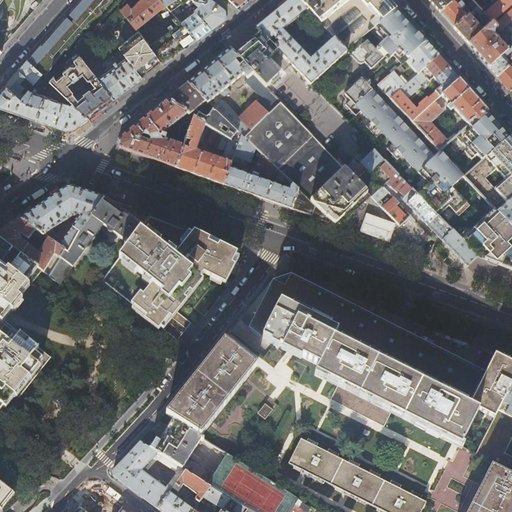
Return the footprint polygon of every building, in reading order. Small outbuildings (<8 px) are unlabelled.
[(80,0),(53,31),(67,45),(84,27),(84,26),(106,0),(80,0)] [(137,29),(166,5),(161,0),(141,0),(133,9),(128,4),(122,9),(137,29)] [(161,0),(166,5),(172,11),(185,1),(186,0),(161,0)] [(186,0),(185,1),(189,5),(194,2),(197,5),(200,5),(193,10),(194,11),(195,12),(210,28),(215,25),(225,17),(225,9),(212,0),(186,0)] [(301,2),(298,0),(289,0),(256,28),(262,34),(278,50),(311,84),(346,52),(345,51),(333,38),(330,40),(310,59),(284,30),(308,10),(301,2)] [(303,0),(301,2),(308,10),(310,12),(313,16),(329,33),(333,38),(345,51),(345,50),(397,9),(388,0),(303,0)] [(428,0),(438,11),(440,13),(453,0),(428,0)] [(453,0),(440,13),(441,14),(454,28),(467,16),(461,9),(465,6),(459,0),(453,0)] [(511,3),(511,0),(499,0),(484,13),(492,22),(497,28),(500,30),(508,23),(511,19),(511,8),(498,22),(495,19),(511,3)] [(189,6),(189,5),(185,1),(172,11),(176,17),(189,6)] [(469,6),(473,11),(477,6),(473,2),(469,6)] [(117,3),(100,21),(118,45),(127,57),(141,75),(153,65),(159,59),(160,59),(150,46),(137,29),(122,9),(117,3)] [(492,22),(484,13),(477,6),(473,11),(467,16),(454,28),(461,36),(468,45),(492,22)] [(397,9),(345,50),(355,62),(356,62),(358,62),(360,62),(361,62),(363,61),(369,68),(386,54),(390,58),(393,56),(401,65),(405,61),(427,42),(397,9)] [(188,17),(181,22),(196,39),(198,38),(210,29),(210,28),(195,12),(190,16),(189,14),(187,15),(188,17)] [(184,48),(196,39),(181,22),(176,17),(173,19),(177,25),(150,46),(160,59),(163,63),(184,48)] [(105,54),(118,45),(100,21),(88,34),(105,54)] [(494,31),(497,28),(492,22),(468,45),(477,54),(489,68),(502,55),(505,52),(511,45),(511,34),(502,43),(494,34),(494,31)] [(53,31),(49,35),(64,49),(67,45),(53,31)] [(274,55),(278,50),(262,34),(259,37),(252,42),(239,53),(236,56),(268,89),(272,85),(271,83),(279,76),(267,63),(274,55)] [(64,49),(49,35),(27,60),(42,74),(64,49)] [(424,68),(438,55),(427,42),(405,61),(410,67),(412,67),(418,74),(424,68)] [(75,51),(75,53),(76,54),(80,55),(92,70),(98,66),(78,45),(74,50),(75,51)] [(211,65),(188,84),(206,102),(213,109),(242,136),(244,138),(281,103),(268,89),(236,56),(230,50),(211,65)] [(64,74),(62,74),(58,70),(49,80),(71,101),(89,118),(100,109),(114,99),(98,78),(92,70),(80,55),(76,54),(75,53),(74,53),(73,53),(72,54),(72,56),(70,58),(73,60),(76,65),(73,67),(70,66),(66,62),(63,66),(66,70),(62,72),(64,74)] [(460,80),(438,55),(424,68),(433,78),(441,87),(428,98),(427,97),(419,105),(418,108),(419,109),(416,111),(398,92),(390,99),(412,122),(435,102),(442,95),(460,80)] [(506,60),(502,55),(489,68),(490,68),(497,77),(509,66),(504,62),(506,60)] [(127,57),(104,74),(98,78),(114,99),(125,91),(143,78),(141,75),(127,57)] [(27,60),(19,70),(26,76),(29,80),(31,81),(29,84),(32,86),(35,83),(42,74),(27,60)] [(98,66),(92,70),(98,78),(104,74),(98,66)] [(509,66),(497,77),(504,84),(510,92),(511,89),(511,68),(509,66)] [(381,67),(369,75),(374,82),(386,75),(381,67)] [(433,78),(424,68),(418,74),(408,82),(403,87),(410,95),(426,79),(429,82),(433,78)] [(26,76),(19,70),(5,85),(21,98),(28,90),(21,84),(20,82),(26,76)] [(403,87),(408,82),(406,80),(403,82),(393,72),(378,85),(390,99),(398,92),(403,87)] [(42,74),(35,83),(41,85),(44,81),(46,83),(48,80),(42,74)] [(464,177),(439,151),(434,156),(368,85),(369,84),(363,77),(344,95),(349,100),(344,104),(355,115),(360,110),(370,121),(365,126),(376,137),(381,132),(392,143),(386,148),(397,159),(401,154),(428,183),(416,194),(417,195),(437,216),(438,217),(449,207),(456,214),(467,204),(453,188),(464,177)] [(488,111),(460,80),(442,95),(450,104),(447,107),(451,111),(453,109),(466,122),(463,123),(460,126),(464,129),(480,115),(483,115),(488,111)] [(180,90),(167,101),(194,117),(196,119),(199,114),(198,113),(199,111),(198,110),(206,102),(188,84),(180,90)] [(28,90),(21,98),(5,85),(0,91),(0,106),(26,116),(36,119),(44,95),(36,93),(40,88),(35,87),(31,91),(28,90)] [(68,104),(44,95),(36,119),(47,123),(66,130),(73,129),(89,118),(71,101),(68,104)] [(194,117),(167,101),(144,120),(118,141),(119,149),(149,159),(163,164),(176,169),(186,138),(180,136),(178,144),(166,140),(167,136),(162,134),(181,119),(185,123),(191,125),(194,117)] [(443,111),(435,102),(412,122),(439,151),(449,142),(431,122),(443,111)] [(345,169),(281,103),(244,138),(256,150),(257,151),(281,174),(299,191),(310,202),(315,207),(317,209),(333,224),(336,222),(338,220),(342,224),(349,217),(365,201),(371,196),(356,181),(349,174),(345,169)] [(199,114),(196,119),(204,124),(223,136),(229,140),(239,145),(242,136),(213,109),(209,116),(206,117),(199,114)] [(464,129),(456,137),(474,157),(477,155),(482,161),(486,158),(510,136),(488,111),(483,115),(480,115),(464,129)] [(204,124),(196,119),(194,117),(191,125),(186,138),(176,169),(198,176),(210,181),(224,186),(232,164),(217,159),(195,151),(204,124)] [(186,138),(191,125),(185,123),(180,125),(178,131),(180,136),(186,138)] [(226,151),(229,140),(223,136),(219,149),(226,151)] [(256,150),(244,138),(242,136),(239,145),(233,160),(232,164),(224,186),(276,204),(292,209),(299,191),(281,174),(280,178),(280,182),(284,183),(284,184),(287,185),(287,189),(247,175),(256,150)] [(511,199),(511,138),(510,136),(486,158),(495,169),(485,178),(493,188),(504,179),(506,182),(495,191),(507,204),(511,199)] [(233,160),(239,145),(229,140),(226,151),(224,157),(233,160)] [(374,150),(349,174),(356,181),(368,170),(371,173),(381,163),(384,160),(374,150)] [(280,178),(281,174),(257,151),(256,155),(261,157),(256,170),(280,178)] [(218,156),(217,159),(232,164),(233,160),(224,157),(221,156),(220,157),(218,156)] [(396,173),(384,160),(381,163),(384,166),(381,168),(391,178),(396,173)] [(413,190),(396,173),(391,178),(386,183),(395,192),(402,199),(413,190)] [(224,186),(210,181),(209,184),(223,189),(224,186)] [(388,214),(396,206),(399,203),(392,196),(390,199),(391,200),(386,206),(381,201),(389,193),(389,192),(383,186),(372,197),(388,214)] [(92,217),(105,199),(85,192),(73,188),(65,189),(52,198),(20,220),(43,236),(72,217),(74,217),(80,218),(60,244),(58,246),(65,252),(67,253),(80,230),(82,231),(92,217)] [(407,204),(417,195),(416,194),(413,190),(402,199),(407,204)] [(310,202),(299,191),(292,209),(304,213),(314,217),(333,224),(317,209),(315,207),(310,202)] [(437,216),(417,195),(407,204),(409,207),(425,223),(427,225),(437,216)] [(127,206),(105,199),(92,217),(103,225),(108,228),(107,230),(108,231),(108,232),(109,233),(110,233),(111,233),(113,233),(114,232),(129,244),(142,226),(127,215),(132,208),(127,206)] [(511,199),(507,204),(497,213),(509,225),(511,222),(511,214),(511,212),(511,199)] [(402,212),(396,206),(388,214),(400,226),(407,219),(408,218),(402,212)] [(469,232),(461,239),(477,256),(478,257),(480,255),(484,259),(493,263),(511,269),(511,228),(509,225),(497,213),(495,211),(470,233),(469,232)] [(395,225),(366,214),(359,233),(389,243),(395,225)] [(407,219),(412,225),(416,221),(411,215),(408,218),(407,219)] [(149,216),(142,226),(129,244),(102,281),(177,341),(191,323),(174,310),(204,273),(222,282),(228,272),(236,256),(224,249),(202,239),(192,234),(170,225),(150,217),(149,216)] [(438,217),(437,216),(427,225),(433,231),(442,241),(452,232),(438,217)] [(91,242),(103,225),(92,217),(82,231),(80,230),(67,253),(65,252),(60,258),(49,275),(60,284),(86,248),(88,248),(89,248),(90,247),(91,246),(91,245),(91,244),(91,243),(91,242)] [(43,236),(20,220),(11,226),(0,233),(0,239),(14,250),(15,250),(22,255),(29,245),(23,240),(21,241),(20,237),(21,235),(27,239),(29,239),(33,233),(45,242),(47,238),(43,236)] [(453,231),(452,232),(442,241),(454,253),(455,255),(467,267),(472,262),(477,257),(477,256),(461,239),(453,231)] [(47,238),(58,246),(60,244),(60,241),(54,237),(50,235),(47,238)] [(58,246),(47,238),(45,242),(39,252),(29,245),(22,255),(42,270),(44,271),(55,254),(60,258),(65,252),(58,246)] [(42,270),(22,255),(15,250),(14,250),(0,239),(0,422),(51,357),(5,320),(3,319),(42,270)] [(236,256),(228,272),(234,275),(239,264),(237,256),(236,256)] [(349,390),(392,411),(460,446),(478,409),(494,418),(499,409),(511,383),(511,362),(507,361),(495,355),(486,372),(368,312),(370,307),(351,297),(348,302),(331,293),(300,277),(291,273),(273,279),(249,327),(262,337),(319,366),(315,373),(339,385),(344,387),(349,390)] [(193,308),(205,317),(220,297),(209,288),(193,308)] [(166,414),(201,436),(257,366),(224,340),(213,355),(188,386),(166,414)] [(511,383),(499,409),(511,415),(511,383)] [(332,399),(341,404),(349,390),(344,387),(339,385),(332,399)] [(392,411),(349,390),(341,404),(384,426),(392,411)] [(264,404),(254,414),(262,422),(272,411),(264,404)] [(511,415),(499,409),(494,418),(475,455),(492,464),(511,474),(511,415)] [(227,454),(215,472),(189,457),(202,438),(173,420),(160,441),(156,438),(150,448),(158,454),(161,456),(186,471),(211,487),(230,499),(247,510),(250,511),(317,511),(227,454)] [(288,464),(384,511),(421,511),(426,502),(301,439),(288,464)] [(158,454),(150,448),(140,442),(126,458),(113,471),(114,476),(133,490),(146,500),(158,508),(169,493),(175,485),(186,471),(161,456),(158,460),(176,471),(176,474),(166,488),(142,471),(158,454)] [(511,511),(511,474),(492,464),(467,511),(511,511)] [(211,487),(186,471),(175,485),(179,488),(183,482),(200,494),(196,500),(199,503),(204,496),(211,487)] [(0,507),(12,491),(0,481),(0,507)] [(223,509),(230,499),(211,487),(204,496),(223,509)] [(169,493),(158,508),(162,511),(192,511),(194,510),(184,503),(186,501),(184,499),(182,502),(169,493)]
